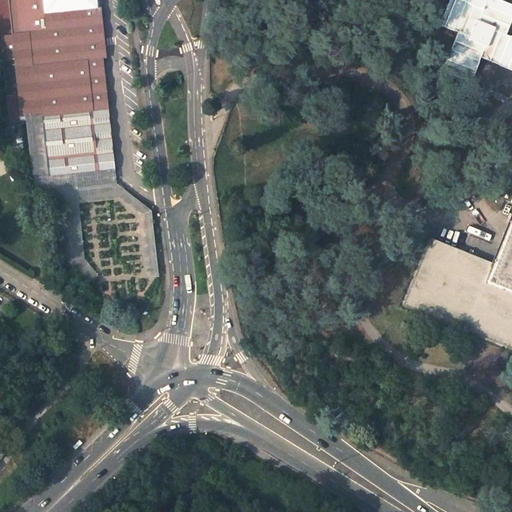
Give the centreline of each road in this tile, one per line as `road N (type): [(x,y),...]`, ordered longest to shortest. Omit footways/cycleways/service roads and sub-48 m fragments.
road 1 (primary): [(124,447),(168,429),(217,425),(324,475)]
road 2 (primary): [(201,185),(196,117),(206,0)]
road 3 (residential): [(98,337),(0,462)]
road 4 (primary): [(190,390),(324,475)]
road 5 (primary): [(166,210),(181,291),(169,363)]
road 6 (primary): [(393,491),(274,403)]
road 7 (primary): [(150,81),(166,210)]
road 8 (primary): [(219,307),(201,185)]
